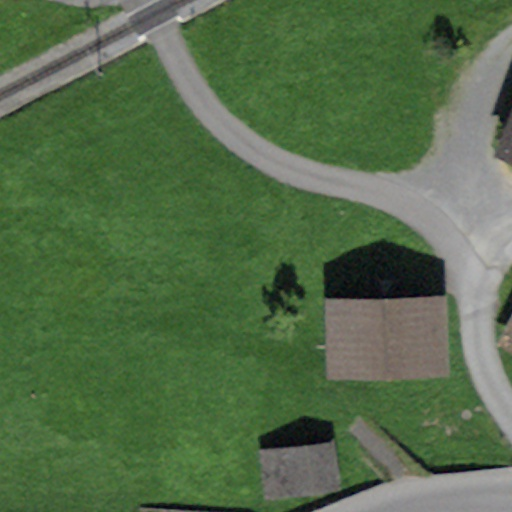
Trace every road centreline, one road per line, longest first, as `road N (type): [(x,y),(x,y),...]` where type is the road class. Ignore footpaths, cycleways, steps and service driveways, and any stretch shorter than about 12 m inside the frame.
road 1 (track): [(409,206),(511,57)]
road 2 (residential): [(511,497),(467,495),(391,511)]
